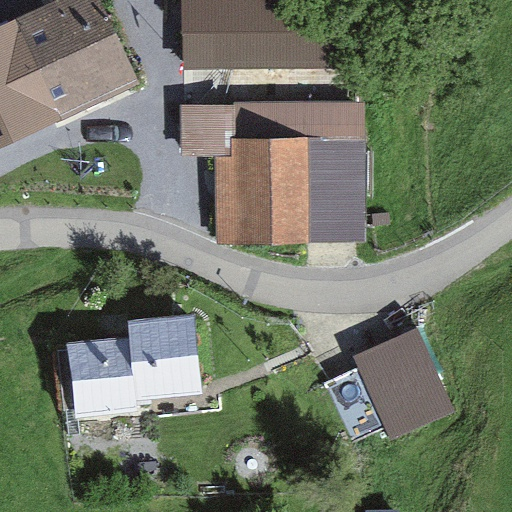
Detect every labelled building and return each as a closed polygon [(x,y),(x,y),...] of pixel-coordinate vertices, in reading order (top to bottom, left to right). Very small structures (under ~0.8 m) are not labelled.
[(124,0),(114,0),(0,53),(0,136),(9,156),(164,84),(124,0)] [(291,0),(183,0),(183,68),(349,70),(350,29),(291,28),(291,0)] [(365,118),(195,112),(194,158),(241,159),(238,243),(361,246),(365,118)] [(221,410),(215,332),(80,341),(85,420),(221,410)] [(445,418),(425,350),(386,362),(406,430),(445,418)]
